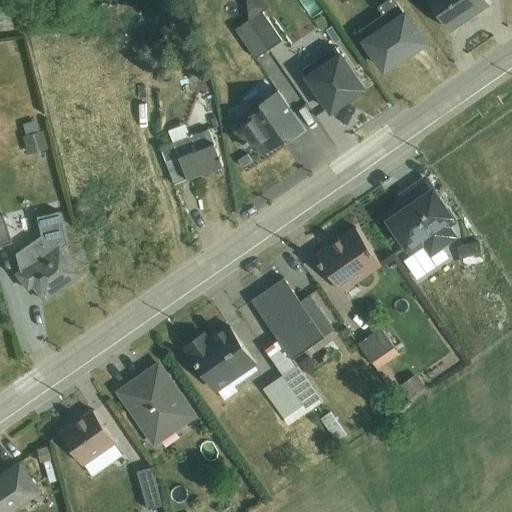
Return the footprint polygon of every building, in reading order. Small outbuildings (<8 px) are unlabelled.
[(383,13),(359,29),(385,68),(404,55),(407,59),(427,46),(396,0),(386,0),(378,6),(383,13)] [(430,0),(450,30),(490,3),(487,0),(430,0)] [(262,10),(249,19),(269,49),(282,40),(262,10)] [(336,46),(302,69),(331,111),(349,99),(348,96),(362,87),(336,46)] [(290,115),(293,113),(278,90),(260,102),(262,105),(252,112),(254,116),(235,129),(249,149),(255,145),(262,140),(269,151),(286,139),(287,141),(301,132),(290,115)] [(290,115),(301,132),(305,129),(293,113),(290,115)] [(24,135),(21,136),(26,154),(47,148),(42,131),(38,132),(35,121),(21,124),(24,135)] [(173,142),(161,147),(175,183),(223,165),(209,128),(191,135),(186,123),(168,130),(173,142)] [(262,140),(255,145),(263,155),(269,151),(262,140)] [(425,180),(435,194),(438,192),(426,175),(399,194),(404,200),(383,215),(394,231),(397,230),(387,216),(397,209),(404,210),(411,205),(404,195),(425,180)] [(387,216),(397,230),(404,240),(412,253),(423,245),(430,256),(443,247),(458,237),(451,226),(455,223),(435,194),(425,180),(404,195),(411,205),(404,210),(397,209),(387,216)] [(40,236),(14,254),(18,270),(15,273),(26,289),(32,285),(42,300),(79,275),(60,249),(67,244),(59,211),(35,217),(40,236)] [(2,216),(0,216),(0,245),(10,243),(2,216)] [(332,244),(317,254),(321,260),(319,261),(322,265),(323,264),(342,292),(382,264),(356,227),(341,238),(342,239),(333,245),(332,244)] [(412,253),(404,240),(401,242),(410,256),(403,260),(416,279),(450,256),(443,247),(430,256),(423,245),(412,253)] [(479,240),(457,245),(461,265),(483,261),(479,240)] [(283,373),(307,411),(323,401),(292,357),(334,328),(309,294),(300,300),(284,277),(252,300),(283,344),(270,354),(283,373)] [(218,390),(254,365),(256,364),(230,325),(209,339),(204,333),(186,345),(216,392),(218,390)] [(381,326),(357,343),(395,394),(402,389),(409,400),(424,387),(416,375),(400,386),(385,364),(399,353),(381,326)] [(159,364),(120,391),(156,444),(196,417),(159,364)] [(254,365),(218,390),(224,399),(237,390),(234,385),(257,369),(254,365)] [(307,411),(283,373),(263,388),(288,424),(307,411)] [(322,407),(311,414),(325,435),(335,428),(322,407)] [(85,464),(115,443),(94,410),(61,432),(83,465),(85,464)] [(115,443),(85,464),(93,475),(123,454),(115,443)] [(49,452),(37,455),(38,461),(42,460),(48,482),(57,480),(49,452)] [(18,462),(0,474),(0,511),(10,511),(39,492),(18,462)] [(152,466),(136,470),(147,509),(163,504),(152,466)] [(175,496),(177,482),(164,480),(162,493),(175,496)]
